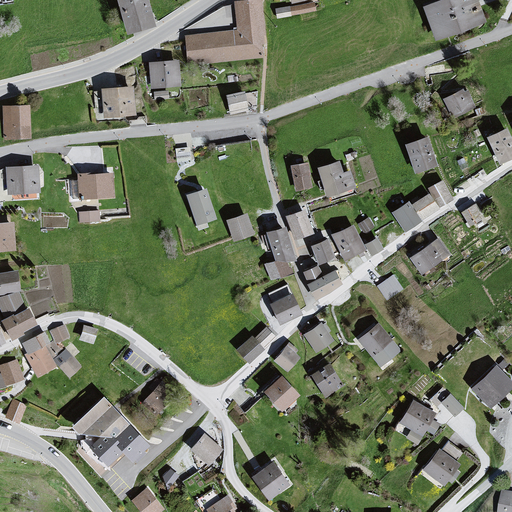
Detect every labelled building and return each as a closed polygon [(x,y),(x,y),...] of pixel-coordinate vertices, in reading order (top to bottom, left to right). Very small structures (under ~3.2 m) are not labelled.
[(113,0),(124,35),(153,26),(145,0),(113,0)] [(260,0),(250,0),(231,3),(235,29),(183,36),(186,65),(266,59),(260,0)] [(475,0),(442,0),(422,8),(435,40),(484,24),(475,0)] [(314,4),(273,11),(274,19),(315,13),(314,4)] [(176,61),(148,64),(150,91),(179,87),(176,61)] [(131,87),(99,90),(103,120),(136,116),(131,87)] [(464,90),(441,101),(452,121),(474,109),(464,90)] [(242,92),(224,96),(228,117),(247,111),(242,92)] [(28,107),(0,108),(2,140),(30,138),(28,107)] [(482,107),(475,110),(477,116),(485,113),(482,107)] [(511,143),(505,129),(485,139),(497,165),(511,157),(511,143)] [(425,137),(403,145),(414,174),(436,165),(425,137)] [(468,167),(464,158),(457,161),(461,170),(468,167)] [(338,161),(316,166),(325,198),(355,188),(349,170),(342,173),(338,161)] [(305,162),(288,166),(295,191),(312,187),(305,162)] [(37,167),(5,169),(6,195),(39,193),(37,167)] [(110,174),(75,176),(78,200),(111,198),(110,174)] [(441,181),(426,190),(438,208),(452,201),(441,181)] [(204,190),(182,195),(193,226),(214,217),(204,190)] [(438,208),(427,194),(410,205),(420,220),(438,208)] [(389,213),(402,232),(418,222),(406,203),(389,213)] [(474,205),(460,214),(467,226),(481,219),(474,205)] [(303,210),(284,217),(292,240),(312,233),(303,210)] [(96,212),(77,213),(77,222),(97,221),(96,212)] [(244,214),(224,220),(231,240),(251,233),(244,214)] [(13,223),(0,224),(0,252),(16,250),(13,223)] [(270,283),(290,275),(287,263),(295,261),(284,227),(265,233),(272,262),(261,265),(270,283)] [(330,235),(342,262),(365,253),(352,227),(330,235)] [(364,245),(370,259),(382,250),(376,238),(364,245)] [(325,240),(309,248),(316,265),(335,258),(325,240)] [(437,240),(408,259),(420,276),(448,257),(437,240)] [(316,265),(301,273),(304,283),(321,275),(316,265)] [(19,270),(0,272),(0,294),(21,291),(19,270)] [(304,286),(314,300),(341,286),(335,272),(304,286)] [(392,275),(375,286),(385,300),(401,288),(392,275)] [(20,291),(0,296),(0,308),(5,319),(27,308),(20,291)] [(291,295),(268,306),(277,324),(300,315),(291,295)] [(2,322),(12,341),(25,335),(24,333),(38,325),(29,308),(2,322)] [(320,322),(302,334),(316,352),(333,340),(320,322)] [(376,323),(355,339),(378,367),(401,351),(376,323)] [(52,343),(66,338),(62,326),(48,331),(52,343)] [(76,341),(91,346),(95,329),(81,327),(76,341)] [(276,335),(266,327),(254,337),(265,346),(276,335)] [(47,343),(42,334),(18,345),(24,355),(47,343)] [(251,337),(235,351),(246,363),(262,349),(251,337)] [(286,345),(272,362),(287,374),(299,357),(286,345)] [(35,376),(54,369),(43,349),(23,357),(35,376)] [(68,379),(78,368),(68,357),(56,366),(68,379)] [(0,387),(20,379),(12,361),(0,365),(0,387)] [(328,363),(307,376),(323,394),(342,383),(328,363)] [(511,382),(493,365),(467,389),(490,408),(511,387),(511,382)] [(279,377),(263,391),(282,414),(300,398),(279,377)] [(445,381),(436,386),(441,393),(449,388),(445,381)] [(141,404),(154,416),(174,398),(158,387),(141,404)] [(449,395),(439,404),(451,416),(461,406),(449,395)] [(129,463),(146,448),(99,398),(67,427),(110,467),(122,455),(129,463)] [(3,418),(18,425),(24,407),(12,400),(3,418)] [(433,413),(411,400),(397,422),(408,429),(405,436),(416,443),(424,431),(432,435),(438,425),(429,419),(433,413)] [(210,467),(221,452),(202,434),(190,450),(210,467)] [(459,464),(438,449),(420,472),(442,487),(446,480),(450,483),(458,475),(453,470),(459,464)] [(163,468),(166,479),(178,476),(175,465),(163,468)] [(271,465),(250,478),(264,500),(287,485),(271,465)] [(197,473),(181,482),(187,497),(205,485),(197,473)] [(135,511),(160,511),(162,511),(145,490),(127,502),(135,511)] [(511,511),(511,496),(501,494),(498,511),(511,511)] [(203,510),(204,511),(232,511),(223,498),(203,510)]
